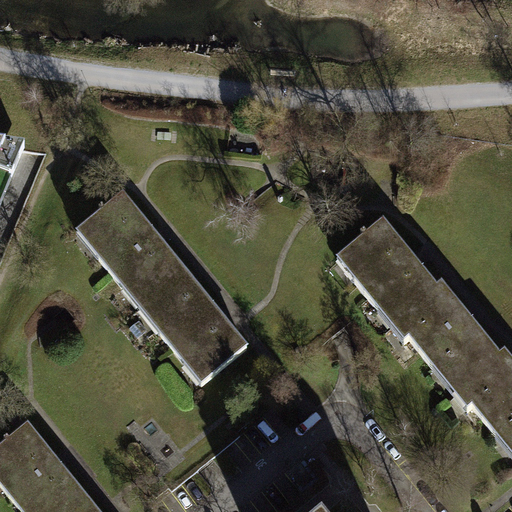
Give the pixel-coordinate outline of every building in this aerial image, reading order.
[(0,214),(12,185),(16,186),(25,158),(0,154),(0,214)] [(73,237),(201,394),(248,355),(218,317),(154,240),(120,198),(73,237)] [(375,231),(331,266),(398,348),(403,344),(461,415),(466,411),(511,466),(511,370),(506,362),(498,369),(461,324),(439,297),(433,302),(405,268),(375,231)] [(24,428),(0,447),(0,481),(24,511),(55,511),(77,494),(54,465),(24,428)] [(55,511),(91,511),(77,494),(55,511)]
